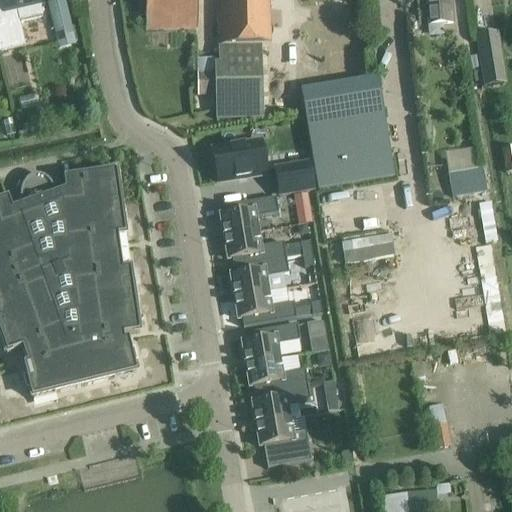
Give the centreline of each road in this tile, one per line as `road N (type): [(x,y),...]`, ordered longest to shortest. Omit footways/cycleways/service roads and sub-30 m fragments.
road 1 (residential): [(211,398),(174,156),(111,123),(97,0)]
road 2 (unknown): [(375,0),(421,320)]
road 3 (residential): [(0,448),(211,398)]
